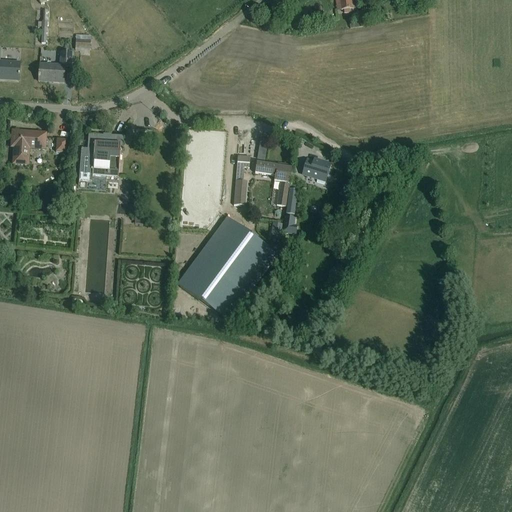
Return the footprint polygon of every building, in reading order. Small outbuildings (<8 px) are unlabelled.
[(352,0),(338,0),(340,11),(343,10),(343,13),(353,12),(353,9),(354,9),(354,8),(356,7),(355,0),(352,0)] [(42,21),(41,21),(41,24),(37,23),(37,27),(41,28),(40,44),(45,44),(47,11),(43,11),(42,21)] [(81,41),(75,40),(75,50),(90,50),(90,37),(81,37),(81,41)] [(70,68),(71,58),(71,54),(61,53),(60,66),(39,65),(38,76),(38,78),(38,82),(39,82),(39,81),(53,82),(53,83),(63,84),(64,68),(70,68)] [(0,79),(4,80),(4,79),(18,80),(17,81),(18,81),(18,77),(19,77),(19,75),(18,75),(19,64),(0,62),(0,79)] [(12,131),(11,141),(10,148),(13,148),(12,165),(28,166),(29,150),(45,151),(46,134),(12,131)] [(122,151),(122,147),(123,137),(111,137),(111,139),(103,138),(103,136),(88,135),(87,150),(81,149),(80,159),(79,182),(92,182),(92,177),(118,178),(120,151),(122,151)] [(56,139),(55,152),(66,153),(68,140),(56,139)] [(237,157),(236,167),(233,206),(241,207),(244,169),(249,169),(249,168),(250,158),(237,157)] [(311,170),(305,168),(302,175),(317,180),(325,182),(330,166),(314,160),(313,163),(311,170)] [(256,163),(255,173),(254,174),(274,177),(274,182),(290,185),(291,176),(292,167),(283,165),(283,168),(256,163)] [(288,193),(289,186),(279,185),(276,206),(286,207),(288,193)] [(294,219),(292,219),(295,194),(288,193),(286,207),(285,217),(283,234),(295,236),(296,226),(293,226),(294,219)] [(83,212),(80,212),(80,197),(71,197),(70,215),(83,216),(83,212)] [(135,217),(134,224),(142,225),(142,217),(135,217)] [(283,234),(285,217),(284,217),(283,224),(276,223),(274,235),(281,236),(281,234),(283,234)] [(232,220),(181,286),(225,320),(276,255),(232,220)]
